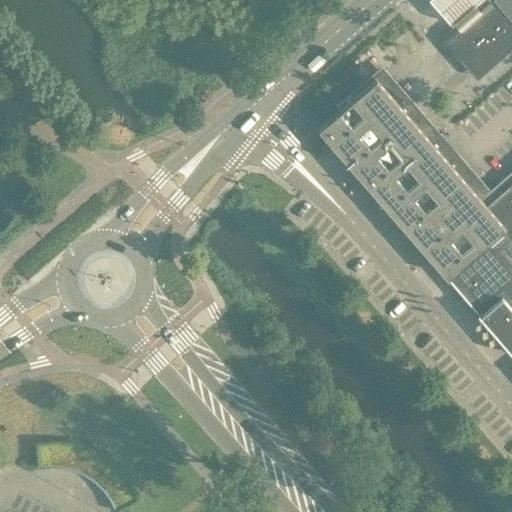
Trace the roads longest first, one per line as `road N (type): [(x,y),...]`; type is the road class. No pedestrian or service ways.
road 1 (tertiary): [(511,407),(280,150),(239,117)]
road 2 (tertiary): [(239,117),(373,0)]
road 3 (tertiary): [(223,130),(168,171),(104,239)]
road 4 (tertiary): [(137,254),(223,130)]
road 5 (secondary): [(310,511),(214,407)]
road 6 (secondary): [(114,317),(157,364),(214,407)]
road 7 (secondary): [(214,407),(181,344),(140,298)]
